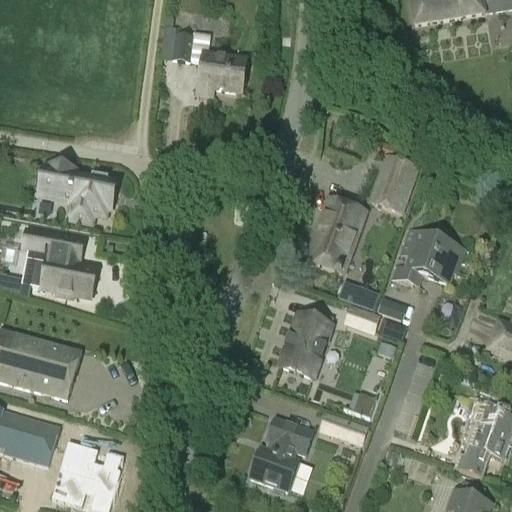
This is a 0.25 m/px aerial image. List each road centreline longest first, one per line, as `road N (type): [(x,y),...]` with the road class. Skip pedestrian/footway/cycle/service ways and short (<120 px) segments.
road 1 (residential): [(282,160),(222,326),(179,481)]
road 2 (residential): [(158,175),(179,481)]
road 3 (residential): [(158,175),(0,140)]
road 4 (residential): [(300,0),(299,69),(282,160)]
road 5 (residential): [(352,511),(409,368)]
road 6 (residential): [(282,160),(158,175)]
